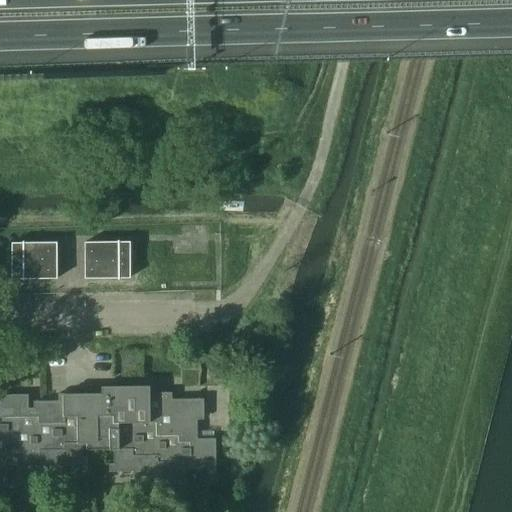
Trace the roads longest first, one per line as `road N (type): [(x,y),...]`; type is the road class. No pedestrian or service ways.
road 1 (motorway): [(0,36),(511,22)]
road 2 (residential): [(0,316),(224,309),(247,293),(302,207)]
